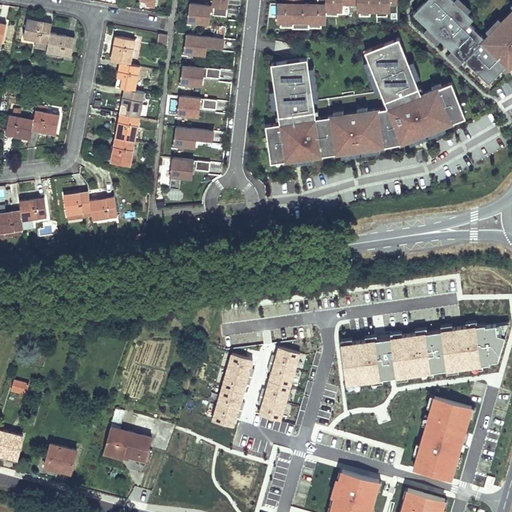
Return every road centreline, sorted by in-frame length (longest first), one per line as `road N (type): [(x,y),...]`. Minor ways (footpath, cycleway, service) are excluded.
road 1 (primary): [(422,234),(0,294)]
road 2 (residential): [(0,175),(69,161),(98,12)]
road 3 (residential): [(233,183),(253,0)]
